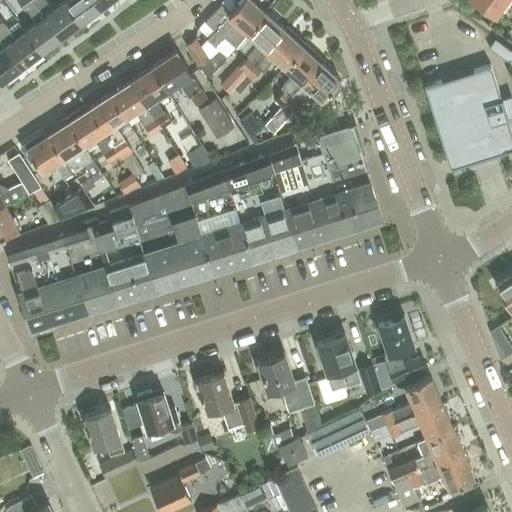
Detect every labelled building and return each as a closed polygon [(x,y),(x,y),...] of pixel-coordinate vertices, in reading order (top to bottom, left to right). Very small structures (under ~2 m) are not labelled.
[(60,36),(32,0),(16,0),(24,10),(26,8),(36,21),(25,30),(41,51),(60,36)] [(32,0),(60,36),(80,21),(64,0),(52,9),(45,0),(32,0)] [(63,0),(64,0),(83,25),(94,16),(92,13),(100,7),(101,6),(95,0),(63,0)] [(194,37),(184,44),(197,64),(198,63),(206,76),(205,77),(206,78),(216,67),(228,54),(236,45),(247,32),(266,12),(252,0),(242,0),(239,4),(234,0),(222,0),(220,3),(218,4),(203,21),(197,27),(207,37),(205,39),(206,39),(213,46),(214,46),(215,46),(217,48),(207,57),(205,54),(200,46),(194,37)] [(504,0),(473,0),(494,15),(504,0)] [(239,64),(238,66),(245,72),(284,29),(266,12),(247,32),(257,41),(246,54),(247,56),(239,64)] [(0,38),(21,66),(29,60),(31,63),(43,54),(41,51),(25,30),(17,20),(8,28),(0,17),(0,38)] [(284,29),(245,72),(252,78),(261,68),(264,70),(275,58),(284,66),(305,42),(295,33),(292,36),(284,29)] [(21,66),(0,38),(0,80),(1,81),(4,84),(15,75),(13,72),(21,66)] [(488,47),(510,62),(511,59),(511,50),(494,38),(488,47)] [(305,42),(284,66),(292,74),(281,86),(284,88),(275,99),(282,105),(321,62),(313,55),(315,52),(305,42)] [(176,49),(151,65),(166,89),(179,80),(188,95),(189,94),(195,103),(206,96),(176,49)] [(340,79),(321,62),(282,105),(288,111),(296,102),(299,105),(312,91),(321,99),(333,86),(336,88),(341,83),(338,80),(340,79)] [(238,63),(220,83),(228,91),(233,86),(245,72),(238,66),(239,64),(238,63)] [(423,85),(449,168),(511,148),(511,134),(507,117),(508,117),(501,97),(500,97),(490,64),(423,85)] [(151,65),(130,79),(161,126),(171,119),(164,109),(162,110),(154,97),(166,89),(151,65)] [(245,72),(233,86),(240,92),(252,78),(245,72)] [(130,79),(109,92),(125,116),(134,110),(150,133),(161,126),(130,79)] [(121,157),(131,151),(132,150),(114,123),(125,116),(109,92),(88,106),(119,153),(121,157)] [(232,126),(216,97),(198,108),(215,136),(232,126)] [(78,109),(66,116),(86,147),(96,141),(108,160),(119,153),(88,106),(79,111),(78,109)] [(238,120),(248,135),(260,128),(250,112),(238,120)] [(55,127),(46,133),(70,170),(78,181),(88,174),(82,164),(92,157),(86,147),(66,116),(53,124),(55,127)] [(323,152),(301,159),(306,176),(363,158),(352,125),(317,135),(323,152)] [(36,135),(20,146),(29,161),(33,158),(41,170),(53,162),(62,175),(70,170),(46,133),(38,139),(36,135)] [(181,146),(194,166),(212,159),(196,135),(181,146)] [(301,159),(296,143),(269,153),(284,198),(311,190),(306,176),(301,159)] [(143,169),(131,151),(121,157),(132,173),(134,176),(143,169)] [(0,205),(6,203),(40,186),(18,152),(7,159),(21,181),(0,190),(0,205)] [(298,244),(284,198),(269,153),(224,170),(251,258),(298,244)] [(175,172),(185,167),(177,154),(168,160),(175,172)] [(381,218),(363,158),(306,176),(311,190),(325,235),(381,218)] [(224,170),(186,184),(214,270),(251,258),(224,170)] [(132,173),(119,181),(126,191),(128,189),(128,190),(129,190),(136,185),(137,184),(139,183),(134,176),(132,173)] [(214,270),(186,184),(129,206),(156,288),(214,270)] [(53,206),(61,217),(93,205),(81,187),(53,206)] [(325,235),(311,190),(284,198),(298,244),(325,235)] [(48,222),(61,217),(53,206),(49,199),(38,206),(48,222)] [(6,203),(0,205),(0,241),(20,232),(6,203)] [(110,213),(112,220),(92,226),(116,300),(156,288),(129,206),(110,213)] [(92,226),(63,234),(87,310),(116,300),(92,226)] [(87,310),(63,234),(7,252),(30,327),(87,310)] [(511,271),(494,283),(511,310),(511,309),(511,271)] [(385,359),(373,363),(379,384),(392,380),(393,382),(426,367),(421,355),(403,362),(399,349),(414,344),(404,314),(378,323),(387,352),(383,353),(385,359)] [(498,324),(489,330),(493,339),(504,333),(498,324)] [(359,378),(344,333),(317,341),(332,387),(359,378)] [(258,363),(256,364),(259,374),(262,373),(268,391),(282,386),(290,410),(299,407),(306,429),(315,425),(321,422),(305,375),(293,379),(284,351),(257,360),(258,363)] [(380,388),(379,384),(373,363),(372,362),(357,367),(365,392),(380,388)] [(258,425),(249,396),(232,401),(223,372),(198,380),(207,411),(222,406),(228,426),(243,421),(245,429),(258,425)] [(392,408),(381,413),(382,415),(386,424),(441,401),(430,375),(404,386),(411,401),(392,409),(392,408)] [(152,390),(137,395),(138,398),(137,399),(147,429),(165,424),(167,429),(176,431),(181,429),(185,440),(185,442),(196,438),(197,438),(197,436),(191,419),(179,423),(178,420),(174,405),(168,407),(163,391),(153,394),(152,390)] [(441,401),(386,424),(390,434),(391,436),(402,431),(402,430),(420,422),(426,437),(452,426),(441,401)] [(315,454),(369,429),(370,429),(358,405),(321,422),(306,429),(304,430),(315,454)] [(123,447),(110,407),(84,416),(93,446),(106,441),(110,452),(123,447)] [(381,413),(365,420),(370,429),(369,429),(370,431),(386,424),(382,415),(381,413)] [(386,424),(370,431),(374,440),(390,434),(386,424)] [(387,469),(392,481),(407,474),(463,451),(452,426),(426,437),(417,441),(423,454),(387,469)] [(210,434),(198,438),(201,450),(214,446),(210,434)] [(279,446),(286,462),(306,453),(298,436),(278,445),(279,446)] [(99,464),(105,477),(137,462),(131,449),(99,464)] [(147,449),(135,452),(138,460),(150,457),(147,449)] [(463,451),(407,474),(413,487),(438,476),(447,488),(448,488),(451,496),(473,486),(470,478),(474,477),(463,451)] [(204,458),(195,462),(177,469),(179,474),(150,487),(161,511),(191,498),(183,479),(200,472),(208,468),(204,458)] [(43,472),(37,461),(28,465),(33,476),(43,472)] [(318,511),(316,507),(306,486),(296,465),(272,476),(280,492),(282,497),(288,511),(318,511)] [(418,498),(413,487),(407,474),(392,481),(403,505),(416,499),(418,498)] [(272,476),(239,492),(246,506),(264,497),(265,499),(280,492),(272,476)] [(219,511),(231,511),(246,506),(240,493),(216,503),(219,511)] [(10,503),(5,508),(6,511),(52,511),(47,499),(36,505),(31,494),(10,503)] [(465,511),(472,509),(468,499),(452,506),(454,511),(465,511)] [(219,511),(216,503),(197,511),(219,511)] [(490,511),(486,503),(472,509),(465,511),(490,511)]
